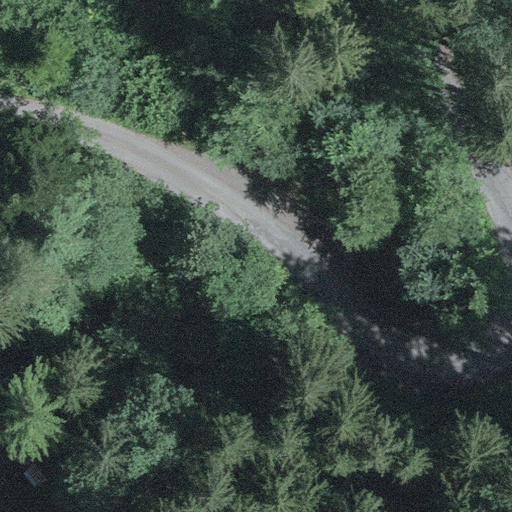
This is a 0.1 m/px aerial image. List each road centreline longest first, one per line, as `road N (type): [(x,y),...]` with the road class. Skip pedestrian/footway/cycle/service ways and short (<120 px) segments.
road 1 (track): [(511,322),(429,345),(335,300),(273,231),(141,142),(0,115)]
road 2 (track): [(392,0),(511,204)]
